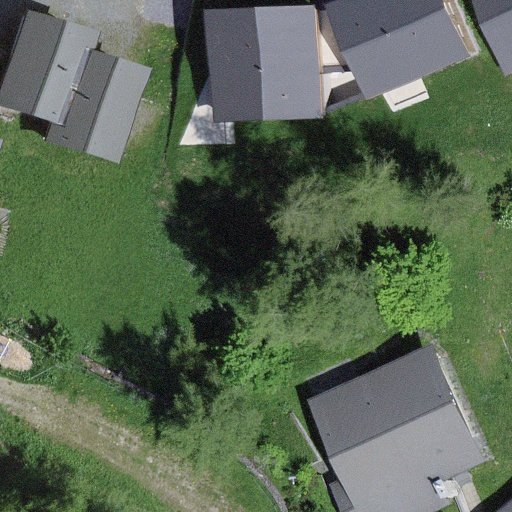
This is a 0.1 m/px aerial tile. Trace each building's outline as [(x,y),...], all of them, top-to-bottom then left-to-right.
[(336,0),(223,7),(230,125),(350,118),(344,24),(337,25),(336,0)] [(470,0),(345,0),(342,2),(386,100),(494,51),(470,0)] [(511,0),(492,0),(511,48),(511,0)] [(102,28),(26,6),(0,92),(0,103),(69,124),(73,125),(96,48),(102,28)] [(62,149),(126,167),(156,66),(96,48),(73,125),(69,124),(62,149)] [(446,345),(328,395),(355,458),(327,470),(345,511),(424,511),(455,499),(444,474),(493,453),(446,345)] [(511,511),(511,501),(499,511),(511,511)]
